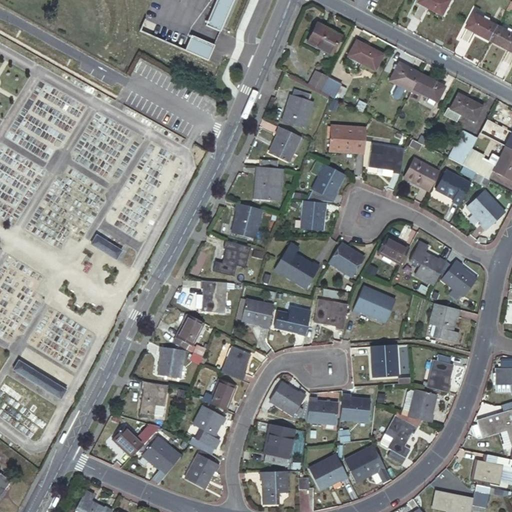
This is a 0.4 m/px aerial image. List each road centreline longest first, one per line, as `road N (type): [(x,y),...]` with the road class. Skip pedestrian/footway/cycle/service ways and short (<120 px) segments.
road 1 (tertiary): [(63,457),(243,109),(288,0)]
road 2 (residential): [(481,338),(469,393),(443,444),(403,485),(346,511)]
road 3 (residential): [(511,97),(324,0)]
road 4 (residential): [(236,511),(229,462),(243,415),(257,377),(285,359)]
road 5 (residential): [(498,261),(392,209),(367,214)]
road 6 (residential): [(195,509),(63,457)]
